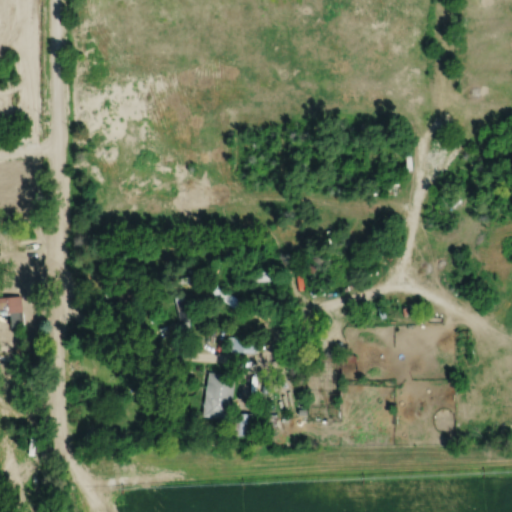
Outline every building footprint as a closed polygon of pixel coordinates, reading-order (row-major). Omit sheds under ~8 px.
[(380,262),(378,255),(358,259),(360,266),(380,262)] [(337,273),(346,270),(343,262),(334,265),(337,273)] [(280,272),(234,274),(234,284),(281,282),(280,272)] [(149,287),(104,287),(104,297),(149,297),(149,287)] [(251,307),(216,287),(211,295),(246,315),(251,307)] [(175,296),(182,338),(194,336),(188,295),(175,296)] [(0,327),(22,328),(22,297),(0,297),(0,327)] [(255,339),(228,336),(226,351),(253,354),(255,339)] [(202,416),(230,420),(235,375),(207,372),(202,416)] [(252,414),(235,414),(235,435),(252,435),(252,414)]
